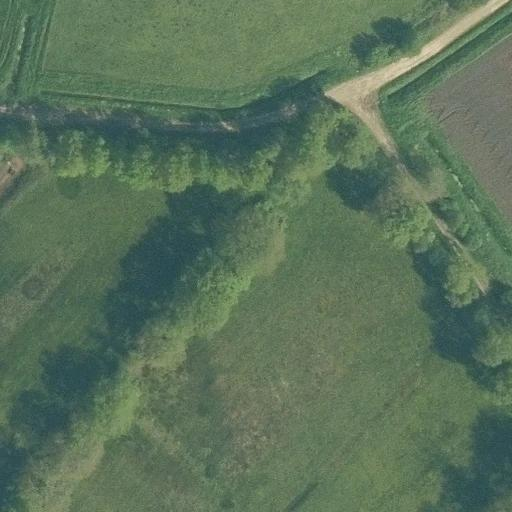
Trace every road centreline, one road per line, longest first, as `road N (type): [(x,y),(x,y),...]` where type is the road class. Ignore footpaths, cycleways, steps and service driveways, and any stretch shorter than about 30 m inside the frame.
road 1 (track): [(0,109),(221,123),(360,85)]
road 2 (track): [(360,85),(390,148),(511,321)]
road 3 (track): [(360,85),(412,59),(493,0)]
